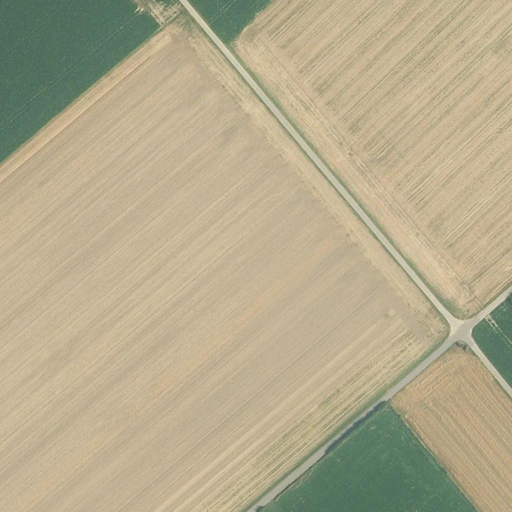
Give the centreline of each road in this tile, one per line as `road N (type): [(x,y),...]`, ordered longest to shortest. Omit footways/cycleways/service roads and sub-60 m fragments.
road 1 (track): [(181,0),(511,393)]
road 2 (track): [(252,511),(511,290)]
